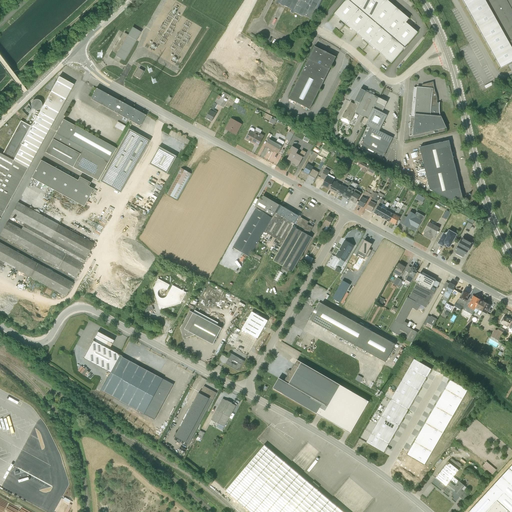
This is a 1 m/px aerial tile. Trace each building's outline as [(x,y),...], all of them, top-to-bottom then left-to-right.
[(279,0),(278,3),(291,10),(290,12),(293,14),(294,12),(303,16),(303,15),(312,20),(321,0),(279,0)] [(345,0),(334,14),(390,63),(418,32),(406,23),(409,19),(386,0),(345,0)] [(511,0),(486,0),(485,1),(511,46),(511,0)] [(115,56),(123,61),(136,41),(136,40),(140,32),(132,28),(127,35),(123,34),(113,51),(113,52),(116,54),(115,56)] [(340,48),(319,39),(316,44),(338,54),(340,48)] [(336,57),(314,46),(288,98),(310,109),(336,57)] [(144,71),(139,69),(135,76),(140,79),(144,71)] [(0,218),(73,85),(58,77),(31,126),(20,121),(2,155),(0,153),(0,218)] [(414,88),(409,137),(445,128),(441,122),(440,114),(440,103),(437,103),(433,82),(422,85),(422,88),(414,88)] [(145,115),(95,88),(89,99),(139,126),(145,115)] [(377,102),(379,98),(360,89),(354,101),(355,101),(354,104),(350,102),(345,113),(344,112),(340,120),(349,125),(355,113),(365,118),(362,123),(365,125),(365,124),(377,102)] [(225,103),(230,96),(223,92),(222,94),(223,95),(222,97),(218,95),(214,103),(205,118),(211,121),(212,121),(216,114),(212,111),(213,110),(214,110),(217,104),(223,108),(225,103)] [(379,131),(387,115),(381,112),(384,106),(377,102),(365,124),(370,127),(361,145),(369,150),(370,148),(372,149),(371,150),(371,151),(383,157),(392,138),(379,131)] [(228,131),(236,135),(242,124),(231,118),(228,124),(225,129),(228,131)] [(116,148),(63,119),(45,152),(120,193),(148,141),(127,129),(116,148)] [(117,121),(115,126),(123,131),(125,126),(117,121)] [(254,129),(252,128),(250,128),(250,129),(250,131),(245,139),(255,145),(254,146),(258,148),(264,136),(260,134),(262,131),(257,128),(255,131),(254,129)] [(289,132),(285,139),(290,141),(296,130),(292,128),(290,132),(289,132)] [(272,135),(269,133),(267,138),(269,139),(265,147),(271,150),(271,151),(273,152),(274,152),(278,154),(283,146),(282,146),(284,142),(278,139),(276,142),(270,139),(272,135)] [(449,141),(420,148),(430,190),(453,202),(463,199),(449,141)] [(303,158),(306,153),(302,150),(299,155),(296,154),(298,150),(292,146),(290,150),(289,150),(286,154),(289,156),(287,159),(291,162),(291,163),(292,164),(294,165),(296,166),(298,167),(303,158)] [(177,156),(159,147),(150,164),(167,174),(177,156)] [(311,166),(317,154),(314,152),(303,172),(309,175),(316,179),(319,173),(312,169),(313,167),(311,166)] [(40,160),(31,178),(83,207),(93,189),(88,186),(90,183),(79,177),(77,180),(40,160)] [(177,200),(191,174),(181,169),(167,194),(177,200)] [(330,171),(325,169),(320,178),(324,180),(323,184),(321,186),(324,187),(326,188),(329,190),(335,178),(328,174),(330,171)] [(343,197),(351,183),(345,180),(337,194),(343,197)] [(337,194),(342,185),(338,183),(337,181),(335,182),(333,181),(329,190),(337,194)] [(358,185),(355,183),(354,183),(351,182),(343,197),(350,200),(358,185)] [(372,198),(375,193),(370,190),(371,189),(367,187),(357,205),(363,208),(370,196),(372,198)] [(350,200),(356,203),(360,196),(360,195),(361,193),(356,189),(350,200)] [(371,212),(372,212),(374,214),(384,195),(379,193),(378,194),(375,193),(372,198),(366,209),(371,212)] [(424,198),(418,195),(415,199),(423,203),(422,202),(424,198)] [(276,203),(277,202),(271,198),(270,200),(263,196),(233,247),(249,257),(250,257),(279,205),(276,203)] [(384,201),(382,200),(374,214),(379,217),(385,206),(382,204),(384,201)] [(394,208),(397,202),(395,201),(384,219),(389,222),(396,209),(394,208)] [(389,204),(387,202),(379,217),(384,219),(390,209),(387,207),(389,204)] [(94,244),(18,203),(10,216),(24,223),(21,229),(7,222),(0,233),(0,236),(75,277),(94,244)] [(397,216),(401,210),(404,205),(400,203),(389,222),(395,225),(397,221),(398,221),(400,218),(397,216)] [(281,246),(299,216),(279,205),(261,238),(267,242),(271,236),(277,239),(275,243),(281,246)] [(403,225),(402,225),(406,227),(415,232),(424,217),(416,212),(415,215),(410,212),(406,218),(403,216),(399,223),(403,225)] [(313,227),(307,224),(308,222),(299,216),(275,257),(273,261),(282,266),(280,271),(278,271),(273,279),(279,282),(284,274),(286,275),(289,270),(292,272),(301,257),(312,238),(312,237),(308,235),(313,227)] [(317,234),(317,235),(319,237),(323,231),(325,232),(328,227),(329,227),(333,219),(328,216),(317,234)] [(423,236),(431,240),(432,237),(434,237),(439,228),(429,222),(424,232),(425,233),(423,236)] [(446,247),(448,247),(450,247),(457,234),(448,229),(447,232),(445,233),(445,234),(443,233),(438,243),(443,247),(443,246),(446,247)] [(455,253),(463,257),(465,254),(466,255),(472,243),(462,237),(456,249),(457,250),(455,253)] [(369,249),(373,242),(365,238),(357,254),(365,258),(367,254),(368,255),(371,249),(369,249)] [(344,262),(354,245),(345,241),(336,257),(344,262)] [(72,283),(0,243),(0,269),(3,263),(65,297),(72,283)] [(258,251),(255,249),(249,260),(252,261),(253,259),(258,262),(261,257),(256,254),(258,251)] [(306,255),(302,263),(307,266),(308,266),(310,262),(311,262),(313,259),(306,255)] [(405,267),(399,264),(393,273),(399,277),(405,267)] [(416,268),(413,266),(412,268),(408,266),(405,272),(408,273),(405,280),(411,283),(417,271),(416,270),(416,268)] [(412,342),(418,333),(418,332),(407,326),(408,324),(404,322),(412,308),(417,311),(420,305),(426,308),(436,288),(439,283),(422,273),(421,274),(419,274),(416,280),(417,281),(414,288),(408,298),(407,297),(407,298),(392,324),(389,330),(394,333),(393,334),(393,335),(395,336),(396,334),(412,343),(412,342)] [(180,304),(186,293),(173,286),(167,296),(166,297),(165,298),(163,298),(162,298),(160,298),(158,296),(158,294),(158,291),(159,290),(161,289),(162,288),(164,289),(167,290),(169,285),(159,279),(158,279),(154,289),(160,309),(180,304)] [(341,301),(351,283),(343,279),(333,297),(341,301)] [(445,304),(455,286),(449,283),(449,284),(446,282),(440,293),(443,295),(445,297),(442,303),(445,304)] [(457,303),(463,307),(468,299),(467,298),(469,294),(466,292),(466,291),(465,291),(464,291),(463,291),(457,303)] [(473,312),(480,300),(477,298),(472,295),(470,298),(463,310),(472,315),(473,312)] [(486,314),(491,306),(480,300),(473,312),(475,313),(475,314),(477,315),(477,314),(479,316),(481,312),(486,314)] [(369,330),(366,328),(319,302),(309,320),(349,342),(385,362),(395,344),(369,330)] [(450,312),(453,307),(446,303),(443,308),(450,312)] [(222,328),(190,311),(182,325),(181,328),(184,338),(195,335),(213,345),(222,328)] [(268,320),(252,311),(241,330),(257,339),(268,320)] [(423,324),(430,328),(431,329),(437,319),(431,316),(430,317),(428,316),(423,324)] [(511,319),(504,316),(500,324),(505,327),(506,327),(510,329),(510,330),(511,330),(511,319)] [(495,329),(491,336),(499,341),(502,335),(504,336),(506,333),(504,332),(505,331),(499,327),(497,330),(496,330),(495,329)] [(109,373),(119,355),(108,350),(113,340),(97,332),(93,338),(95,339),(94,342),(92,341),(83,358),(109,373)] [(244,361),(231,354),(225,364),(238,371),(244,361)] [(119,355),(109,373),(100,390),(154,419),(173,385),(119,355)] [(366,442),(384,453),(431,369),(414,359),(366,442)] [(273,388),(350,433),(368,401),(297,360),(284,381),(279,378),(273,388)] [(450,380),(406,455),(424,465),(467,390),(450,380)] [(189,444),(217,393),(204,386),(200,393),(198,393),(175,437),(189,444)] [(216,427),(223,430),(236,406),(232,403),(227,400),(226,401),(222,398),(211,420),(218,423),(216,427)] [(200,430),(195,439),(199,441),(200,439),(202,439),(205,433),(200,430)] [(344,511),(264,445),(226,491),(250,511),(344,511)] [(459,496),(463,500),(468,494),(462,489),(464,486),(453,477),(461,466),(451,458),(435,478),(441,482),(438,486),(448,494),(451,490),(452,492),(453,491),(459,496)] [(496,470),(486,461),(482,466),(492,474),(496,470)] [(486,511),(496,501),(507,511),(508,511),(511,511),(511,465),(469,511),(486,511)] [(506,511),(507,511),(496,501),(486,511),(506,511)]
